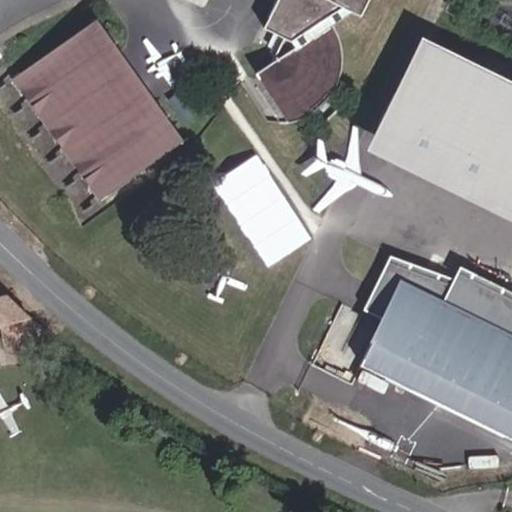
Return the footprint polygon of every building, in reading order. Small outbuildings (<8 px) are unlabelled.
[(287,0),(272,32),(287,39),(278,60),(283,65),(273,88),(277,96),(273,101),(293,133),(315,130),(328,123),(326,118),(341,103),(348,107),(357,91),(362,75),(361,52),(354,29),(363,20),(370,16),(380,21),(389,0),(287,0)] [(175,137),(88,10),(4,68),(90,195),(175,137)] [(511,80),(426,36),(367,152),(511,222),(511,80)] [(472,291),(407,268),(378,320),(395,330),(373,375),(511,446),(511,291),(480,274),(472,291)] [(48,333),(1,292),(0,292),(0,324),(6,327),(7,344),(48,333)]
